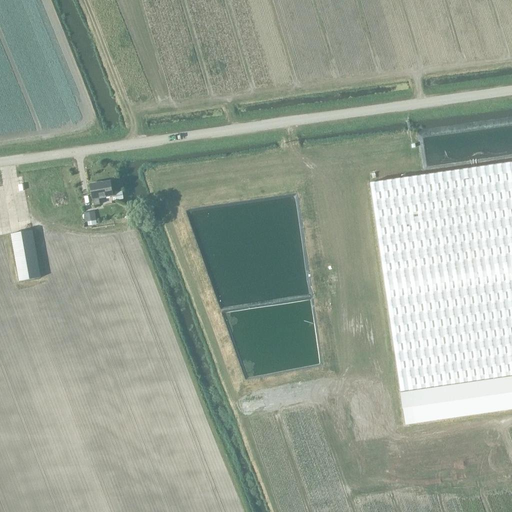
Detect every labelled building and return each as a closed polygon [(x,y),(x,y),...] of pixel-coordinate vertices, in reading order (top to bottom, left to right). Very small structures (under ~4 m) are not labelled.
[(511,162),(369,182),(405,424),(511,409),(511,162)] [(112,195),(110,182),(91,185),(91,184),(90,184),(94,206),(100,205),(99,198),(112,195)] [(94,211),(84,213),(85,222),(96,220),(94,211)] [(11,234),(11,235),(19,281),(19,282),(40,278),(32,230),(11,234)] [(39,319),(42,329),(52,326),(49,316),(39,319)]
